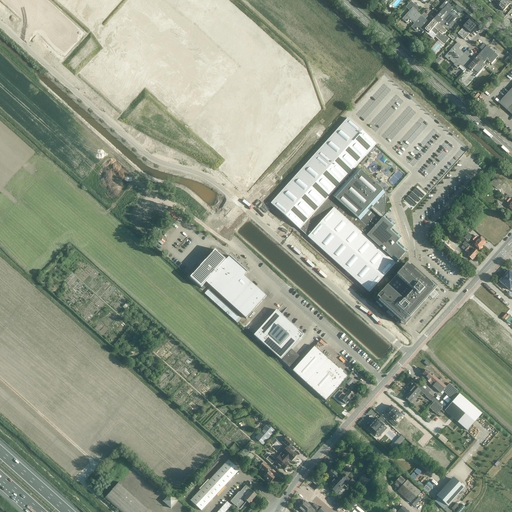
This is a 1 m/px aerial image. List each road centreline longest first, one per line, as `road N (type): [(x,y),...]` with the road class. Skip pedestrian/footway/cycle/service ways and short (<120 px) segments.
road 1 (unclassified): [(409,354),(235,199),(208,178),(143,153),(0,25)]
road 2 (tertiary): [(279,506),(384,381)]
road 3 (tertiary): [(409,354),(511,241)]
road 4 (unclassified): [(384,381),(281,291)]
road 5 (secondary): [(420,70),(511,152)]
